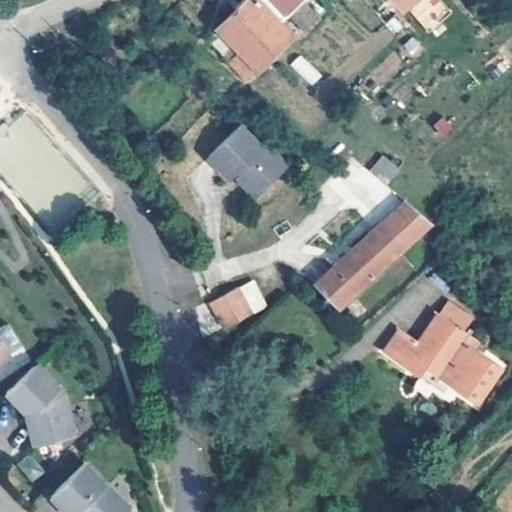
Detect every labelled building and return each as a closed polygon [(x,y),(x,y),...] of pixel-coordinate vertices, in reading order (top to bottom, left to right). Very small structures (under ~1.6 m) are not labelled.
[(291,36),(255,0),(239,14),(235,10),(216,26),(239,51),(228,62),(246,79),(291,36)] [(267,0),(283,17),(285,18),(304,0),(267,0)] [(299,54),(289,64),(311,85),(321,75),(299,54)] [(248,195),(266,180),(281,166),(261,142),(257,145),(236,122),(220,137),(203,153),(223,176),(227,172),(230,170),(237,178),(234,180),(248,195)] [(387,184),(400,168),(382,154),(369,170),(387,184)] [(237,178),(230,170),(227,172),(234,180),(237,178)] [(407,199),(392,213),(316,282),(338,306),(414,237),(430,222),(411,203),(407,199)] [(451,242),(446,237),(441,242),(446,247),(451,242)] [(212,295),(213,298),(225,324),(252,310),(248,299),(239,283),(212,295)] [(439,315),(435,312),(414,341),(397,329),(381,351),(416,375),(422,369),(474,403),(500,367),(474,349),(458,338),(463,331),(472,319),(448,303),(439,315)] [(479,342),(463,331),(458,338),(474,349),(479,342)] [(0,364),(13,354),(0,335),(0,364)] [(63,392),(36,362),(5,392),(22,412),(30,443),(72,435),(63,392)] [(246,400),(224,384),(216,397),(236,413),(246,400)] [(29,482),(44,473),(31,453),(17,462),(29,482)] [(88,468),(83,461),(49,493),(67,511),(75,511),(76,511),(128,511),(128,507),(107,484),(106,485),(94,473),(88,468)]
